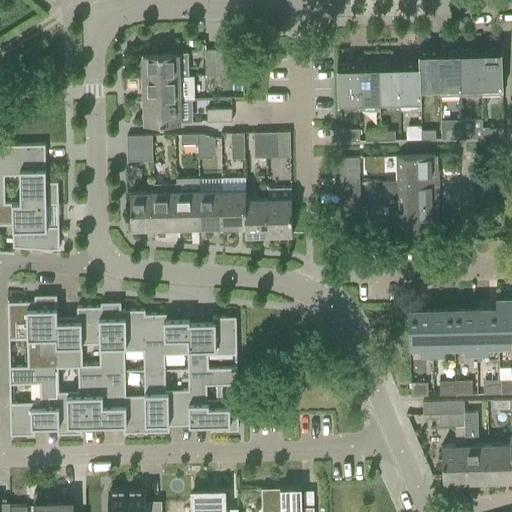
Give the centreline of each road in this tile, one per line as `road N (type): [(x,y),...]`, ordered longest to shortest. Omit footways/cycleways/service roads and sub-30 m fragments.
road 1 (residential): [(0,457),(307,454),(395,425)]
road 2 (tertiary): [(101,15),(392,3)]
road 3 (tertiary): [(106,260),(95,240),(91,45),(101,15)]
road 4 (tertiary): [(309,295),(281,282),(127,271),(106,260)]
road 5 (residential): [(309,295),(343,276),(464,272)]
road 6 (tertiary): [(395,425),(338,320),(309,295)]
road 7 (residential): [(392,3),(511,0)]
